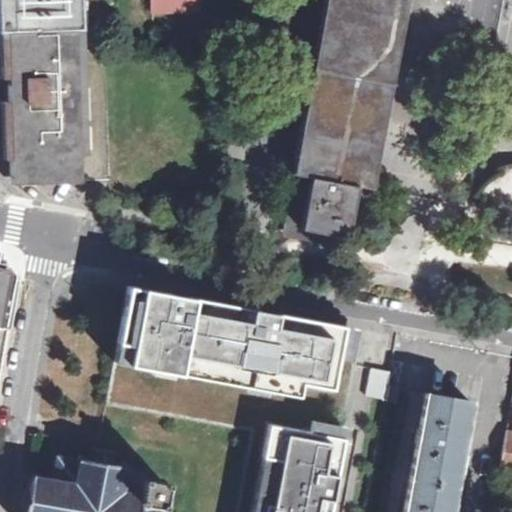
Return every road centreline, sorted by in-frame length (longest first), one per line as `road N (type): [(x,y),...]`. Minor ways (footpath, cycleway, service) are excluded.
road 1 (residential): [(511,348),(43,252)]
road 2 (residential): [(43,252),(0,499)]
